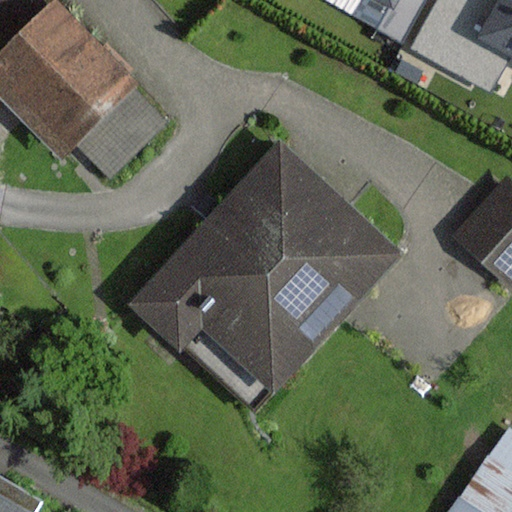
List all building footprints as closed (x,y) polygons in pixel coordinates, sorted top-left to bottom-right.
[(82,0),(0,0),(0,33),(15,53),(82,0)] [(79,8),(20,64),(125,176),(185,120),(79,8)] [(511,10),(501,31),(511,37),(511,10)] [(0,76),(21,60),(15,53),(0,33),(0,76)] [(301,147),(157,302),(275,410),(419,255),(301,147)] [(511,195),(478,233),(511,263),(511,195)] [(0,313),(11,299),(0,290),(0,313)] [(511,511),(511,417),(448,511),(511,511)] [(54,511),(61,501),(0,464),(0,511),(54,511)]
